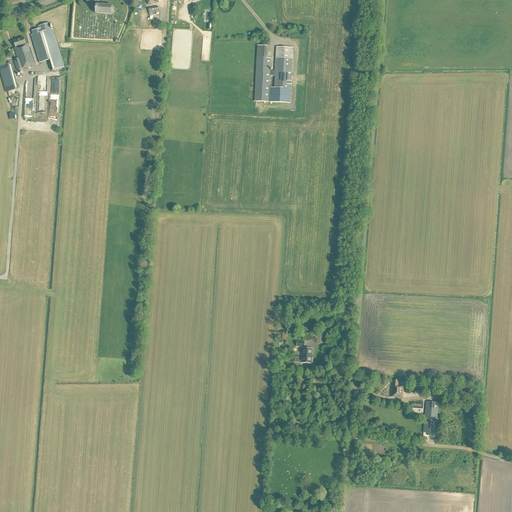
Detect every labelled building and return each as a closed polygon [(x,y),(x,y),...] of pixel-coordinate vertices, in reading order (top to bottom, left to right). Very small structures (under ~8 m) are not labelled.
[(111,15),(114,12),(114,9),(112,6),(96,4),(95,13),(111,15)] [(148,8),(149,16),(159,15),(158,7),(148,8)] [(33,35),(31,36),(39,63),(49,60),(53,71),(64,68),(52,29),(51,30),(49,23),(38,27),(39,29),(32,31),(33,35)] [(17,59),(14,60),(18,71),(35,65),(28,44),(26,45),(24,38),(13,41),(16,49),(14,49),(17,59)] [(266,58),(266,46),(257,46),(254,102),(290,104),(292,60),(293,48),(276,47),(275,71),(270,71),(271,59),(266,58)] [(19,89),(14,72),(3,75),(8,92),(19,89)] [(304,347),(305,342),(297,341),(296,346),(302,347),(301,358),(295,357),(295,362),(301,362),(301,363),(311,364),(312,349),(304,348),(304,347)] [(391,397),(402,398),(403,387),(398,386),(398,381),(392,381),(391,397)] [(435,438),(438,403),(426,402),(423,437),(435,438)]
